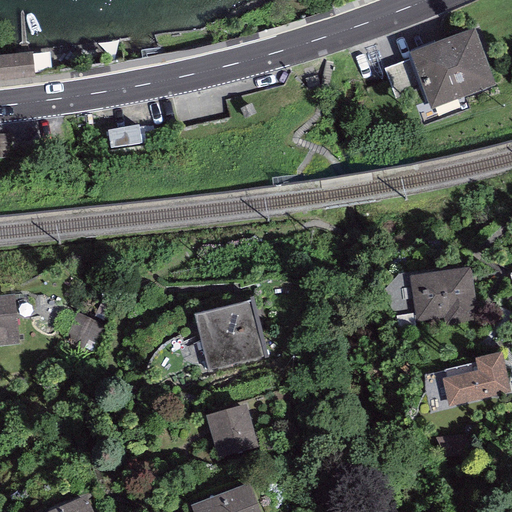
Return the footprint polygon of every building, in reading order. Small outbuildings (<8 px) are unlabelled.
[(493,86),(473,30),(409,53),(429,109),(493,86)] [(32,51),(0,54),(0,82),(35,78),(32,51)] [(139,126),(106,131),(108,148),(141,143),(139,126)] [(470,268),(409,277),(416,323),(443,319),(444,325),(478,320),(470,268)] [(0,295),(0,346),(19,344),(13,294),(0,295)] [(194,315),(209,373),(268,357),(253,300),(194,315)] [(108,327),(76,312),(63,339),(95,354),(108,327)] [(501,352),(474,358),(477,371),(442,379),(448,406),(510,392),(501,352)] [(218,459),(258,448),(246,404),(205,416),(218,459)] [(259,511),(249,484),(191,506),(193,511),(259,511)] [(94,511),(88,496),(49,511),(94,511)]
